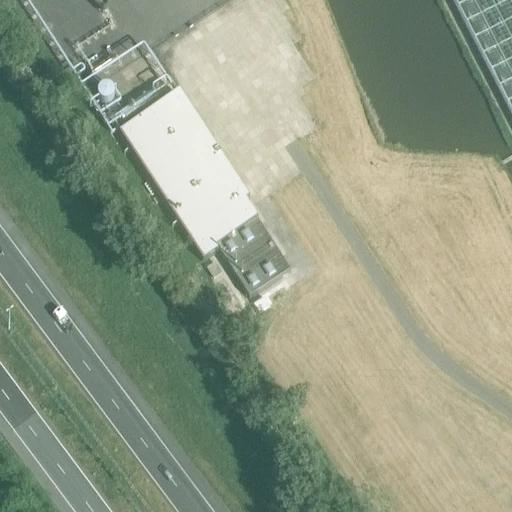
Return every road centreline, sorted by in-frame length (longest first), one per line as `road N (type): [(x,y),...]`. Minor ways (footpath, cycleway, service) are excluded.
road 1 (motorway): [(193,511),(0,251)]
road 2 (motorway): [(0,387),(92,511)]
